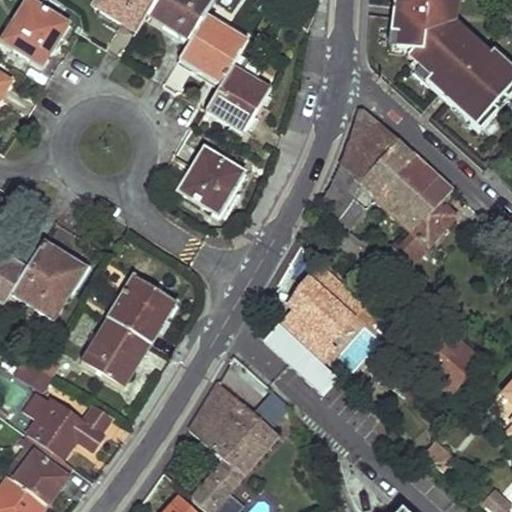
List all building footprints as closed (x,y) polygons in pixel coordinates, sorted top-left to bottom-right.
[(29,0),(2,44),(45,69),(71,27),(29,0)] [(98,0),(94,8),(137,34),(147,17),(157,0),(98,0)] [(211,0),(157,0),(147,17),(189,44),(205,18),(214,2),(211,0)] [(449,101),(446,104),(480,134),(511,99),(511,69),(493,54),(491,57),(488,60),(478,51),(481,48),(456,26),(447,18),(448,12),(458,14),(460,0),(394,0),(394,8),(398,9),(397,18),(392,18),(389,51),(412,54),(407,60),(430,80),(425,85),(439,97),(442,93),(449,101)] [(447,18),(456,26),(458,14),(448,12),(447,18)] [(189,44),(178,61),(220,88),(232,68),(247,45),(205,18),(189,44)] [(491,57),(481,48),(478,51),(488,60),(491,57)] [(220,88),(204,114),(244,137),(270,91),(232,68),(220,88)] [(0,83),(0,106),(10,89),(0,83)] [(442,93),(439,97),(446,104),(449,101),(442,93)] [(318,212),(344,236),(377,200),(414,234),(427,246),(450,223),(437,210),(453,192),(361,108),(350,143),(348,147),(340,169),(332,187),(318,212)] [(205,151),(179,193),(218,216),(232,191),(237,194),(248,177),(205,151)] [(237,194),(232,191),(218,216),(227,222),(242,196),(237,194)] [(427,246),(414,234),(395,253),(409,266),(427,246)] [(376,282),(384,273),(374,263),(348,240),(339,249),(376,282)] [(28,271),(12,296),(55,323),(88,269),(46,242),(28,271)] [(395,253),(388,248),(374,263),(384,273),(399,285),(408,294),(423,279),(413,270),(409,266),(395,253)] [(0,252),(0,304),(5,307),(12,296),(28,271),(0,252)] [(109,321),(153,348),(178,304),(136,277),(109,321)] [(81,365),(126,392),(153,348),(109,321),(81,365)] [(417,364),(448,392),(476,361),(445,334),(417,364)] [(37,352),(29,365),(30,365),(33,367),(40,373),(49,359),(37,352)] [(61,367),(49,359),(40,373),(53,380),(61,367)] [(40,373),(33,367),(24,381),(46,396),(55,382),(53,380),(40,373)] [(505,401),(511,408),(511,381),(499,396),(505,401)] [(188,432),(225,462),(191,501),(203,511),(219,511),(217,510),(278,439),(217,384),(188,432)] [(498,407),(511,419),(511,408),(505,401),(498,407)] [(86,425),(54,402),(30,437),(65,463),(80,444),(94,454),(105,438),(104,437),(86,425)] [(10,416),(0,408),(0,415),(7,420),(10,416)] [(98,408),(86,425),(104,437),(116,419),(98,408)] [(511,423),(502,435),(511,443),(511,442),(511,423)] [(30,437),(27,435),(19,445),(25,450),(5,476),(10,480),(16,484),(48,509),(69,482),(65,479),(73,469),(65,463),(30,437)] [(447,456),(432,442),(420,455),(436,469),(447,456)] [(457,464),(447,456),(436,469),(446,478),(457,464)] [(142,505),(150,511),(151,511),(171,486),(160,477),(142,505)] [(45,511),(48,509),(16,484),(10,480),(0,493),(0,511),(45,511)] [(511,511),(511,510),(491,491),(480,503),(490,511),(511,511)] [(168,511),(192,511),(180,500),(168,511)] [(404,511),(393,503),(386,511),(404,511)]
